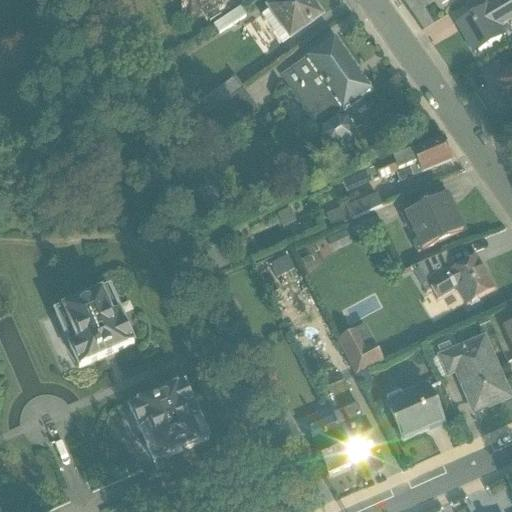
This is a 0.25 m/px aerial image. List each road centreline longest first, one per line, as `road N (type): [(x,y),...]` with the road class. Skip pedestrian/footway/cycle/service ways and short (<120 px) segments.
road 1 (residential): [(370,0),(511,197)]
road 2 (residential): [(511,451),(380,511)]
